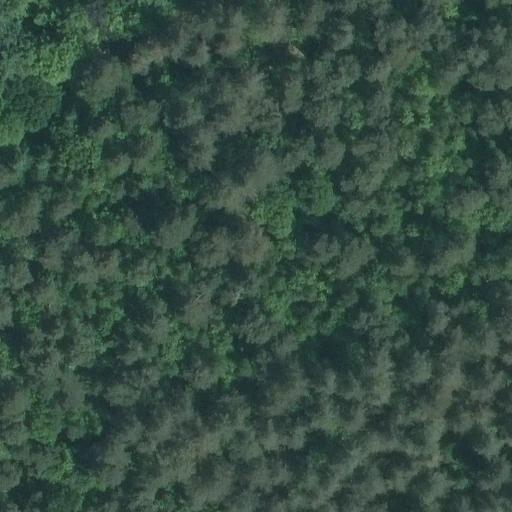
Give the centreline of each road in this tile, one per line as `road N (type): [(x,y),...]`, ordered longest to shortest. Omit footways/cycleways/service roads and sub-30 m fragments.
road 1 (track): [(159,0),(0,89)]
road 2 (track): [(113,428),(263,511)]
